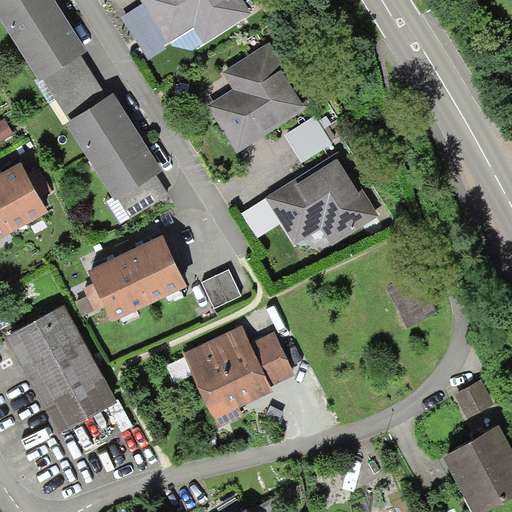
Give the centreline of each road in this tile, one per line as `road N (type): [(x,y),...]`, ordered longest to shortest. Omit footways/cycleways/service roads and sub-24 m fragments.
road 1 (residential): [(83,511),(145,484),(352,432),(400,411),(456,355)]
road 2 (track): [(456,355),(456,304),(382,60),(381,52),(409,34)]
road 3 (residential): [(80,0),(231,243)]
road 4 (primary): [(384,0),(511,205)]
